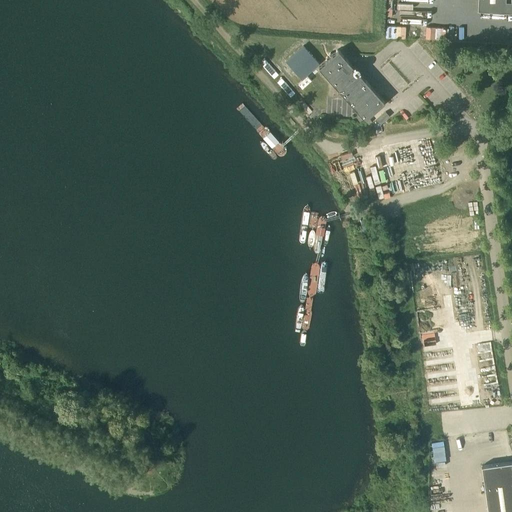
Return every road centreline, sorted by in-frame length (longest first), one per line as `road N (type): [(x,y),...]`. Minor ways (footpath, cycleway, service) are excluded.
road 1 (unclassified): [(511,370),(479,130),(511,126)]
road 2 (track): [(191,0),(272,91)]
